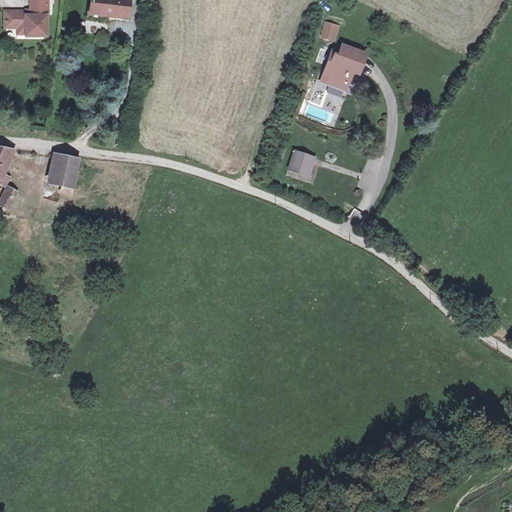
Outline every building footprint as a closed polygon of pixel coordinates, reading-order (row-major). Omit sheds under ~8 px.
[(47,16),(47,0),(30,0),(31,12),(26,12),(5,11),(4,28),(17,28),(24,28),(24,35),(24,36),(45,37),(45,16),(47,16)] [(129,16),(127,16),(127,17),(89,13),(90,0),(87,0),(86,19),(106,21),(107,18),(129,20),(129,16)] [(90,0),(89,13),(127,17),(127,16),(128,0),(90,0)] [(325,23),(322,35),(332,38),(335,26),(325,23)] [(328,84),(343,90),(348,77),(346,76),(347,71),(354,74),(362,53),(342,45),(338,54),(331,51),(320,80),(328,83),(328,84)] [(11,150),(0,147),(0,176),(1,173),(11,150)] [(288,169),(308,175),(314,158),(294,151),(288,169)] [(47,183),(52,184),(59,154),(54,153),(47,183)] [(59,154),(52,184),(62,186),(60,192),(71,194),(72,188),(78,159),(59,154)] [(0,176),(0,183),(5,186),(10,178),(1,173),(0,176)] [(0,204),(8,209),(16,192),(8,188),(0,201),(0,204)]
